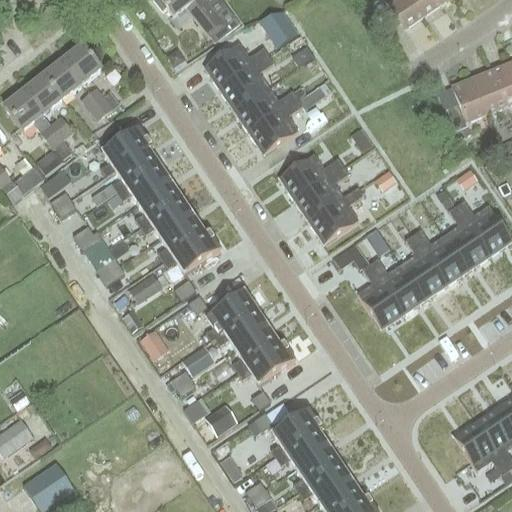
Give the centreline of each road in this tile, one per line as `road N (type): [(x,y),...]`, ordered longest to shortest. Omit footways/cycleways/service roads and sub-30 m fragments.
road 1 (residential): [(384,424),(96,0)]
road 2 (residential): [(384,424),(511,339)]
